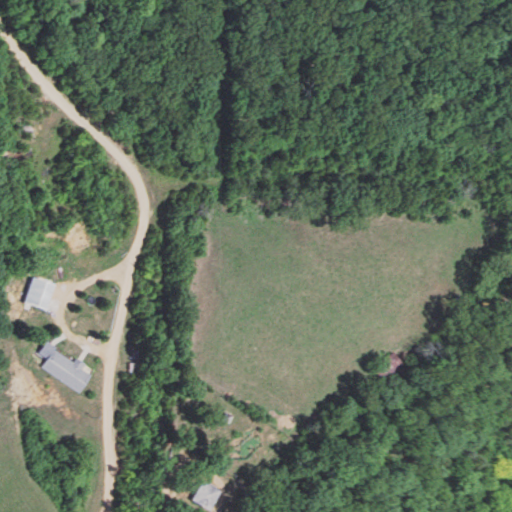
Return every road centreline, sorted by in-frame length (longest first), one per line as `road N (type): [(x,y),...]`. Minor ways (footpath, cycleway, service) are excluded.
road 1 (residential): [(141,173),(108,511)]
road 2 (residential): [(27,0),(141,173)]
road 3 (residential): [(140,0),(141,173)]
road 4 (residential): [(141,173),(46,105),(0,89)]
